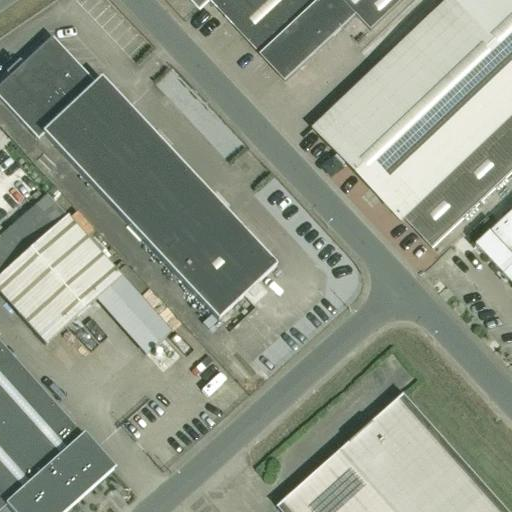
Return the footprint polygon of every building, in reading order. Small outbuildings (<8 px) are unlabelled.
[(190,0),(191,2),(199,11),(209,2),(283,83),(355,17),(339,0),(190,0)] [(511,0),(450,0),(313,131),(401,223),(404,221),(433,251),(511,175),(511,0)] [(217,321),(275,267),(99,80),(93,85),(50,39),(0,85),(0,102),(36,141),(43,135),(217,321)] [(0,293),(4,298),(20,316),(45,345),(47,343),(92,304),(93,303),(120,280),(65,217),(63,219),(44,197),(0,235),(0,293)] [(511,214),(476,247),(511,285),(511,214)] [(181,285),(174,292),(193,311),(200,305),(181,285)] [(418,321),(417,309),(391,311),(392,323),(418,321)] [(0,511),(61,511),(109,470),(0,348),(0,511)] [(505,511),(403,397),(277,508),(280,511),(505,511)]
